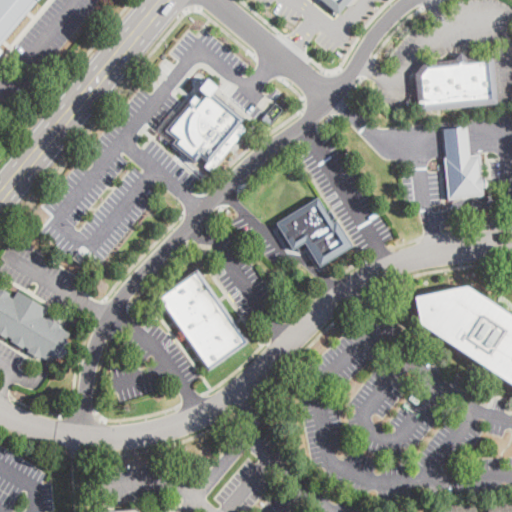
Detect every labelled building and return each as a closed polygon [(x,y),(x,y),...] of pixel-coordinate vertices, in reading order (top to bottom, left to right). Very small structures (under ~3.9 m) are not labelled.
[(0,53),(0,0),(37,0),(0,45),(0,49),(2,51),(0,53)] [(350,0),(340,13),(324,0),(350,0)] [(460,52),(467,59),(493,56),(496,103),(418,111),(415,74),(423,63),(453,60),(460,52)] [(207,89),(242,119),(240,124),(246,129),(221,160),(214,155),(207,163),(199,156),(195,163),(172,144),(175,140),(164,131),(179,112),(175,108),(178,105),(182,109),(189,100),(193,104),(207,89)] [(272,121),(268,125),(262,119),(266,115),(272,121)] [(446,157),(443,128),(466,126),(469,155),(446,157)] [(469,155),(480,154),(482,177),(485,177),(486,188),(482,188),(483,196),(447,200),(443,158),(446,157),(469,155)] [(317,197),(326,212),(329,210),(334,218),(331,220),(332,223),(336,221),(351,246),(319,266),(304,242),(292,249),(276,223),(317,197)] [(248,343),(208,371),(156,298),(197,270),(248,343)] [(511,385),(420,324),(414,297),(467,286),(511,315),(511,385)] [(0,288),(9,294),(8,296),(13,299),(17,291),(46,309),(42,316),(46,319),(47,317),(60,324),(59,326),(69,333),(66,341),(68,342),(69,345),(68,348),(67,352),(64,355),(59,358),(56,356),(51,363),(41,356),(39,359),(27,351),(29,349),(24,346),(23,348),(10,341),(12,339),(7,336),(6,338),(0,334),(0,288)] [(511,502),(511,511),(488,511),(488,506),(488,504),(511,502)] [(436,511),(475,511),(475,503),(437,504),(436,511)]
